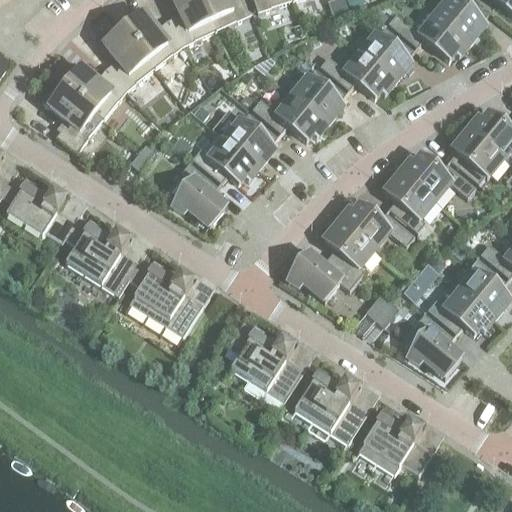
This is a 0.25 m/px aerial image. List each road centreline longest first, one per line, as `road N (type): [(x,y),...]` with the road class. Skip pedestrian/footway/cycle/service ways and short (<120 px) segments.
road 1 (residential): [(250,295),(331,197),(511,73)]
road 2 (residential): [(503,457),(250,295)]
road 3 (residential): [(250,295),(0,131)]
road 4 (residential): [(102,0),(46,50),(0,107)]
